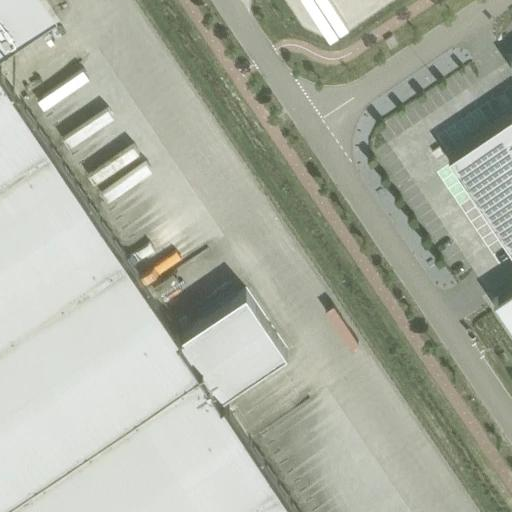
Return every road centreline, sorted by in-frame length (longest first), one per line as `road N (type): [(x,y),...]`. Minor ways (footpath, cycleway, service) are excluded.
road 1 (unclassified): [(308,126),(511,424)]
road 2 (unclassified): [(308,126),(495,0)]
road 3 (unclassified): [(225,0),(308,126)]
